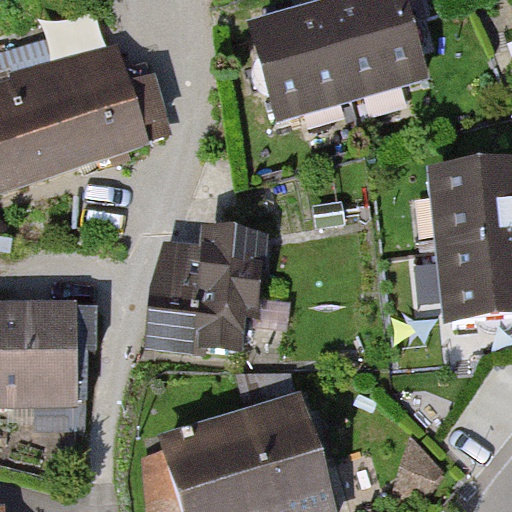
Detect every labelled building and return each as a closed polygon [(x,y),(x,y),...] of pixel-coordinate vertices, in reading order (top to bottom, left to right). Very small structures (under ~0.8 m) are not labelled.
[(395,0),(377,0),(248,40),(278,138),(424,94),(395,0)] [(0,97),(0,123),(124,82),(114,51),(11,85),(13,93),(0,97)] [(0,123),(0,196),(168,141),(155,101),(136,107),(128,81),(124,82),(0,123)] [(511,333),(511,177),(427,187),(444,341),(511,333)] [(257,326),(263,251),(210,246),(209,261),(174,258),(160,305),(156,353),(241,360),(244,325),(257,326)] [(0,409),(89,409),(89,359),(98,359),(98,317),(40,318),(40,324),(0,324),(0,409)] [(155,454),(174,511),(326,511),(292,408),(155,454)]
